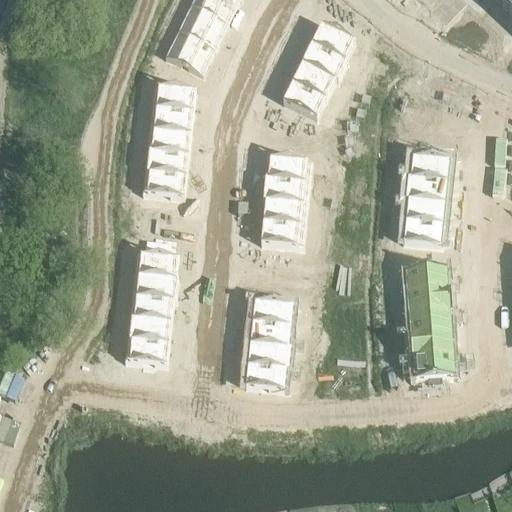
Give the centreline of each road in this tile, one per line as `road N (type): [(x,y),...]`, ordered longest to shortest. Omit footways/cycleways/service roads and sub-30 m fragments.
road 1 (residential): [(204,389),(233,139),(258,54),(299,0)]
road 2 (residential): [(490,378),(480,225),(495,90)]
road 3 (residential): [(495,90),(448,70),(353,0)]
